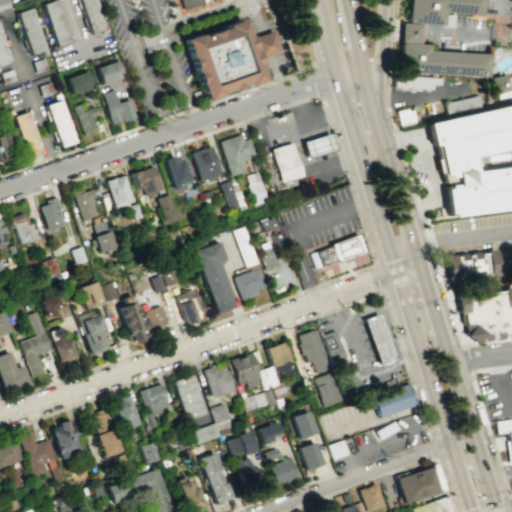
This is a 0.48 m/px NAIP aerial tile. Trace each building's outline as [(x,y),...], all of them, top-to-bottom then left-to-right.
[(49,0),(39,4),(53,46),(67,41),(53,0),(49,0)] [(75,0),(86,33),(101,28),(92,0),(75,0)] [(210,0),(180,10),(176,0),(210,0)] [(418,26),(427,27),(440,28),(441,14),(479,18),(479,0),(406,0),(404,22),(399,22),(398,32),(396,72),(485,77),(486,53),(426,50),(426,44),(417,43),(418,33),(418,26)] [(27,54),(42,49),(28,7),(13,12),(27,54)] [(238,18),(179,39),(200,101),(259,80),(252,60),(267,55),(277,51),(269,30),(259,34),(247,38),(246,34),(244,34),(238,18)] [(0,63),(8,61),(0,39),(0,63)] [(97,83),(118,78),(115,61),(93,66),(97,83)] [(62,78),(68,95),(90,88),(84,70),(62,78)] [(487,77),(491,93),(492,93),(494,98),(511,93),(511,75),(504,77),(504,73),(487,77)] [(390,87),(429,89),(437,85),(437,78),(391,75),(390,87)] [(99,93),(109,124),(132,117),(127,99),(115,102),(111,89),(99,93)] [(475,94),(441,102),(444,113),(477,105),(475,94)] [(43,104),(56,147),(71,142),(58,100),(43,104)] [(92,106),(79,111),(76,104),(71,106),(80,134),(94,129),(90,117),(95,115),(92,106)] [(443,215),(440,190),(444,190),(443,186),(450,185),(450,177),(443,179),(443,176),(439,177),(432,145),(426,146),(422,124),(511,104),(511,146),(468,157),(471,172),(511,166),(511,210),(447,218),(447,215),(443,215)] [(393,111),(396,128),(413,124),(410,109),(404,111),(404,108),(393,111)] [(9,116),(23,158),(38,153),(25,111),(9,116)] [(0,134),(0,159),(10,157),(3,133),(0,134)] [(330,149),(326,133),(300,141),(304,157),(330,149)] [(216,141),(227,176),(241,171),(238,159),(252,155),(246,138),(240,140),(238,134),(216,141)] [(299,175),(289,142),(267,149),(277,182),(299,175)] [(197,182),(218,175),(208,145),(187,152),(197,182)] [(173,162),(171,155),(161,158),(172,193),(189,188),(180,159),(173,162)] [(139,187),(141,195),(158,190),(151,166),(126,173),(130,189),(139,187)] [(110,207),(129,202),(122,175),(104,179),(110,207)] [(227,207),(219,182),(228,178),(237,204),(227,207)] [(248,185),(260,181),(266,199),(254,203),(248,185)] [(153,198),(161,224),(173,220),(166,194),(153,198)] [(45,230),(62,225),(53,198),(36,204),(45,230)] [(23,224),(20,213),(8,216),(16,245),(36,240),(31,222),(23,224)] [(258,221),(272,216),(276,225),(262,230),(258,221)] [(97,252),(111,247),(102,220),(88,225),(97,252)] [(254,263),(242,226),(230,230),(242,267),(254,263)] [(314,249),(331,243),(330,242),(357,232),(363,249),(335,260),(334,258),(320,264),(314,249)] [(191,249),(212,313),(231,307),(216,262),(222,260),(216,241),(191,249)] [(72,263),(83,260),(79,246),(68,249),(72,263)] [(262,270),(275,265),(268,247),(255,251),(262,270)] [(492,248),(495,275),(448,278),(440,254),(492,248)] [(55,272),(51,257),(37,261),(42,277),(55,272)] [(263,289),(256,267),(230,276),(237,298),(263,289)] [(173,282),(171,271),(160,274),(163,285),(173,282)] [(147,278),(153,292),(163,288),(158,274),(147,278)] [(99,301),(94,281),(76,286),(81,305),(99,301)] [(115,297),(110,281),(96,285),(102,301),(115,297)] [(511,336),(511,305),(510,286),(453,292),(455,314),(460,313),(462,335),(472,343),(474,341),(511,336)] [(203,316),(193,288),(172,295),(182,323),(203,316)] [(63,306),(57,292),(37,301),(44,316),(63,306)] [(143,338),(132,294),(115,298),(126,342),(143,338)] [(164,323),(158,305),(141,311),(148,329),(164,323)] [(92,309),(74,316),(88,355),(106,348),(92,309)] [(16,341),(27,376),(40,372),(33,354),(47,350),(34,311),(24,315),(31,336),(16,341)] [(374,314),(359,319),(375,366),(391,360),(374,314)] [(55,361),(71,357),(63,326),(47,331),(55,361)] [(313,328),(292,336),(319,408),(338,401),(324,361),(340,355),(331,330),(316,336),(313,328)] [(0,390),(25,383),(19,365),(11,367),(6,351),(0,352),(0,390)] [(242,382),(244,388),(258,384),(248,352),(226,359),(234,385),(242,382)] [(209,397),(231,390),(222,362),(200,369),(209,397)] [(511,386),(510,370),(511,369),(511,431),(492,434),(491,422),(511,419),(511,386)] [(171,379),(180,419),(200,415),(191,374),(171,379)] [(167,405),(159,383),(135,391),(148,428),(155,426),(151,415),(160,412),(159,408),(167,405)] [(368,396),(405,383),(412,404),(376,417),(368,396)] [(252,395),(255,406),(264,404),(261,393),(252,395)] [(121,429),(137,424),(128,394),(111,399),(121,429)] [(227,418),(222,403),(207,407),(213,423),(227,418)] [(101,457),(118,452),(104,408),(89,413),(95,432),(93,433),(101,457)] [(296,439),(313,433),(305,410),(288,416),(296,439)] [(56,459),(76,452),(66,420),(46,426),(56,459)] [(253,428),(258,443),(278,436),(274,422),(253,428)] [(187,431),(192,445),(217,436),(213,423),(187,431)] [(223,438),(228,456),(251,450),(247,432),(223,438)] [(506,465),(511,464),(511,432),(502,434),(506,465)] [(43,471),(41,464),(52,460),(45,439),(32,444),(28,433),(16,437),(29,475),(43,471)] [(328,459),(344,455),(340,440),(324,444),(328,459)] [(0,444),(0,465),(19,461),(14,441),(0,444)] [(144,463),(158,458),(151,441),(138,446),(144,463)] [(319,464),(311,441),(294,447),(302,470),(319,464)] [(211,503),(227,498),(212,452),(196,457),(211,503)] [(273,485),(295,477),(287,456),(265,465),(273,485)] [(237,482),(253,477),(247,457),(231,461),(237,482)] [(398,507),(389,479),(430,465),(440,492),(398,507)] [(109,502),(143,492),(149,511),(167,511),(155,469),(104,484),(109,502)] [(187,483),(185,476),(173,480),(185,511),(201,505),(192,481),(187,483)] [(356,488),(361,510),(379,507),(374,484),(356,488)] [(405,511),(404,509),(443,495),(449,511),(405,511)] [(333,509),(334,511),(352,511),(349,503),(333,509)]
